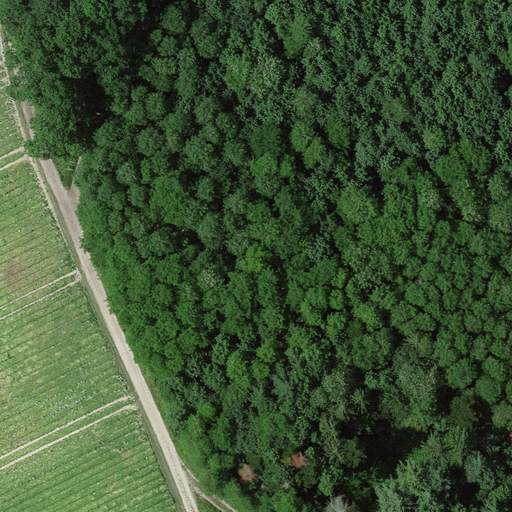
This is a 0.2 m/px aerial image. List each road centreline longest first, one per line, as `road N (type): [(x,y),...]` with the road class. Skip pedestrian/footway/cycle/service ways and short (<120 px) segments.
road 1 (track): [(195,511),(34,130),(6,0)]
road 2 (track): [(76,236),(82,156),(155,0)]
